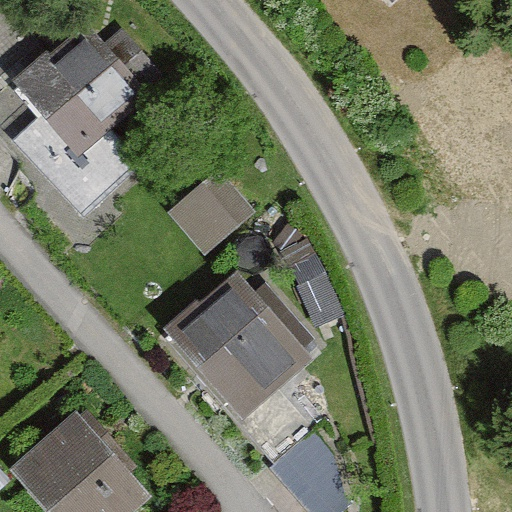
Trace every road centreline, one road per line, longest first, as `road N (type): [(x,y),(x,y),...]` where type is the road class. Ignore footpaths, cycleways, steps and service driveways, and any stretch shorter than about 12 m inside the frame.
road 1 (tertiary): [(205,0),(313,134),(357,212),(403,316),(445,511)]
road 2 (residential): [(241,511),(205,454),(0,225)]
